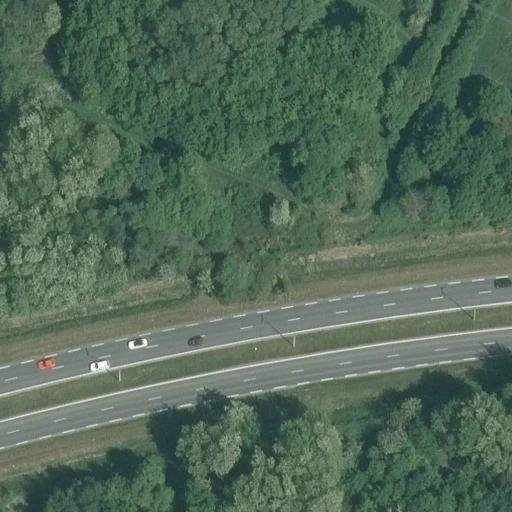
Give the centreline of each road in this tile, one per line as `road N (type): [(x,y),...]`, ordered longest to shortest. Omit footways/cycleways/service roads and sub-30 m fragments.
road 1 (primary): [(0,437),(234,384),(511,341)]
road 2 (primary): [(511,291),(170,343),(0,383)]
